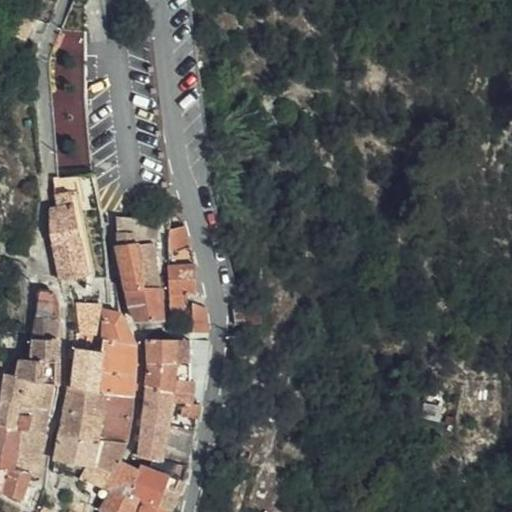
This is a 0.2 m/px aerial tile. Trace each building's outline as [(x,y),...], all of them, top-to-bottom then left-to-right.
[(16,48),(23,21),(12,18),(6,38),(16,48)] [(68,182),(48,185),(51,201),(64,199),(69,198),(68,182)] [(49,216),(43,216),(46,244),(55,286),(73,282),(77,281),(67,235),(64,199),(51,201),(49,201),(49,216)] [(92,223),(89,203),(72,205),(74,226),(92,223)] [(118,216),(119,240),(158,238),(157,213),(118,216)] [(191,276),(178,229),(162,228),(162,269),(163,311),(177,309),(179,296),(190,296),(191,276)] [(150,275),(150,269),(150,261),(146,261),(145,253),(148,253),(148,247),(147,248),(109,247),(118,294),(154,293),(154,280),(149,280),(148,275),(150,275)] [(154,302),(154,293),(118,294),(122,315),(128,327),(152,325),(151,304),(154,302)] [(12,363),(7,385),(50,389),(49,350),(51,327),(47,328),(50,306),(43,296),(33,299),(24,364),(12,363)] [(201,334),(198,308),(186,309),(188,336),(201,334)] [(176,322),(177,309),(163,311),(163,323),(176,322)] [(249,326),(249,310),(222,315),(224,330),(249,326)] [(68,338),(86,341),(91,313),(65,312),(68,338)] [(93,347),(126,352),(111,317),(95,316),(93,347)] [(185,408),(194,410),(197,388),(202,358),(202,341),(182,342),(182,345),(183,369),(183,386),(187,386),(185,408)] [(139,379),(138,391),(164,395),(165,385),(168,368),(183,369),(182,345),(140,345),(139,379)] [(90,376),(125,382),(126,353),(126,352),(93,347),(92,360),(90,376)] [(64,392),(86,397),(90,376),(92,360),(70,356),(64,392)] [(183,386),(183,369),(168,368),(165,385),(183,386)] [(86,397),(125,403),(125,382),(90,376),(86,397)] [(50,389),(7,385),(0,384),(0,431),(13,434),(36,438),(40,439),(50,389)] [(174,407),(185,408),(187,386),(183,386),(165,385),(164,395),(160,423),(165,423),(166,410),(174,411),(174,407)] [(138,391),(135,421),(160,425),(160,423),(164,395),(138,391)] [(65,418),(82,420),(86,397),(64,392),(61,392),(47,466),(56,468),(65,418)] [(82,420),(121,425),(125,403),(86,397),(82,420)] [(173,423),(191,425),(194,410),(185,408),(174,407),(174,411),(173,423)] [(44,481),(69,491),(82,420),(65,418),(56,468),(47,466),(44,481)] [(105,480),(110,467),(116,452),(118,438),(121,425),(82,420),(69,491),(91,498),(98,477),(105,480)] [(133,439),(157,442),(158,432),(160,425),(135,421),(133,439)] [(0,431),(0,489),(3,476),(8,456),(13,434),(0,431)] [(33,461),(36,438),(13,434),(8,456),(33,461)] [(132,459),(154,464),(157,442),(133,439),(132,459)] [(31,481),(33,461),(8,456),(3,476),(22,480),(25,480),(31,481)] [(120,502),(132,469),(128,468),(126,473),(117,471),(110,467),(105,480),(98,477),(91,498),(99,501),(102,495),(120,502)] [(168,511),(179,491),(181,485),(174,483),(175,477),(168,475),(166,480),(132,469),(120,502),(131,506),(138,508),(149,511),(168,511)] [(3,476),(0,489),(0,503),(16,507),(15,511),(20,511),(25,494),(22,493),(19,492),(22,480),(3,476)] [(128,511),(131,506),(120,502),(102,495),(99,501),(93,511),(128,511)]
